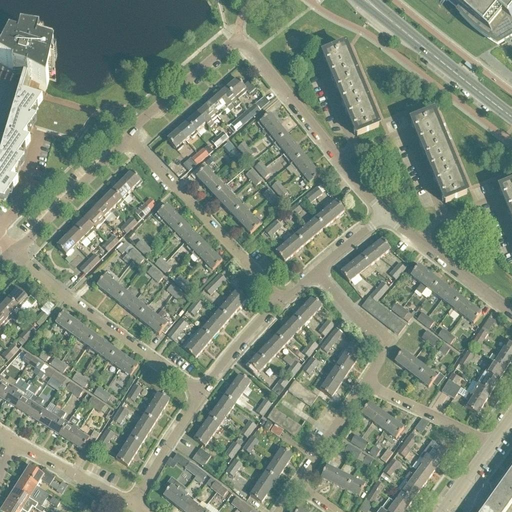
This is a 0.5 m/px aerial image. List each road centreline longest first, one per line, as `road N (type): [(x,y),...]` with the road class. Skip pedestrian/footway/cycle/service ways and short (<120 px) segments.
road 1 (residential): [(128,139),(231,44),(242,44),(385,215)]
road 2 (residential): [(199,393),(15,253)]
road 3 (residential): [(128,139),(279,299)]
road 4 (secondary): [(368,4),(511,118)]
road 5 (residential): [(15,253),(128,139)]
road 6 (residential): [(385,215),(511,312)]
road 7 (residential): [(366,383),(388,344),(316,272)]
road 8 (residential): [(490,446),(366,383)]
road 9 (residential): [(10,441),(132,506)]
road 10 (residential): [(199,393),(132,506)]
road 11 (residential): [(279,299),(199,393)]
road 12 (residential): [(297,485),(366,383)]
